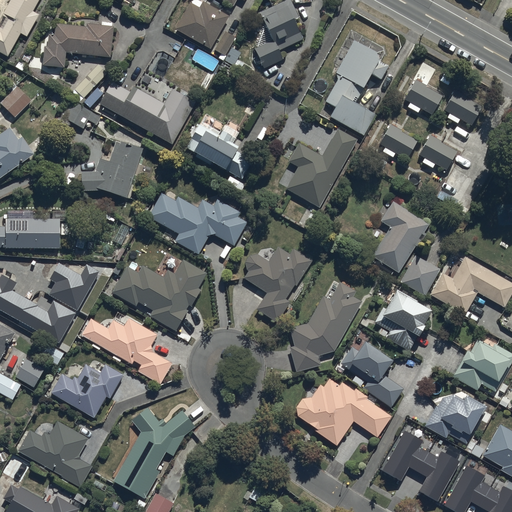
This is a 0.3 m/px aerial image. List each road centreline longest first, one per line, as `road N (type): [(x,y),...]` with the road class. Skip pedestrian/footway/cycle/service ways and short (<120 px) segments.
road 1 (residential): [(248,427),(198,371),(211,344),(227,339),(258,362)]
road 2 (residential): [(361,511),(248,427)]
road 3 (primary): [(403,0),(511,60)]
